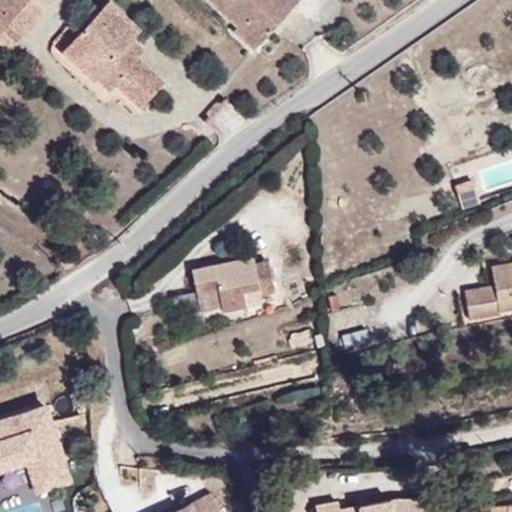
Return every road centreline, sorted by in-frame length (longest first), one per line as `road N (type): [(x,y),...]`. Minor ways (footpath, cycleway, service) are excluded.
road 1 (unclassified): [(81,281),(115,332),(118,422),(167,443),(233,454),(366,455),(511,430)]
road 2 (unclassified): [(442,0),(207,173),(81,281)]
